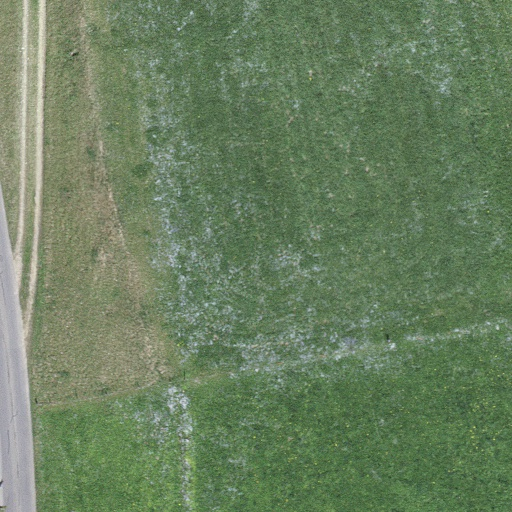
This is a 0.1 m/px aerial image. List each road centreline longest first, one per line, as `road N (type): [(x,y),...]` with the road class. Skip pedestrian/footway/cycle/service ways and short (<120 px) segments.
road 1 (track): [(0,350),(25,274),(33,0)]
road 2 (unclassified): [(0,350),(11,511)]
